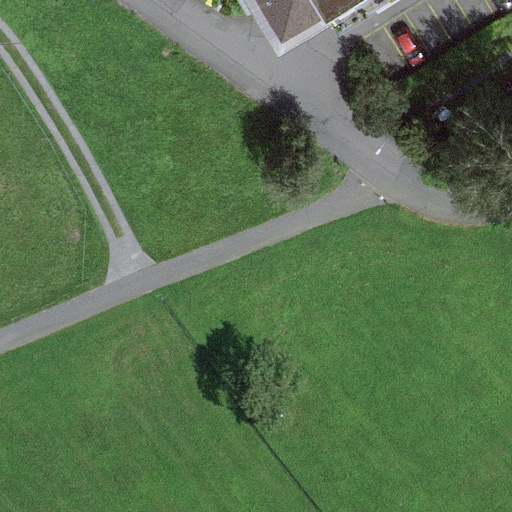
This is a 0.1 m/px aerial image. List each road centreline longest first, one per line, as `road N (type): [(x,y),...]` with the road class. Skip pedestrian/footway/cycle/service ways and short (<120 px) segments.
road 1 (residential): [(511,184),(464,200),(407,180),(149,0)]
road 2 (track): [(137,287),(51,106),(0,31)]
